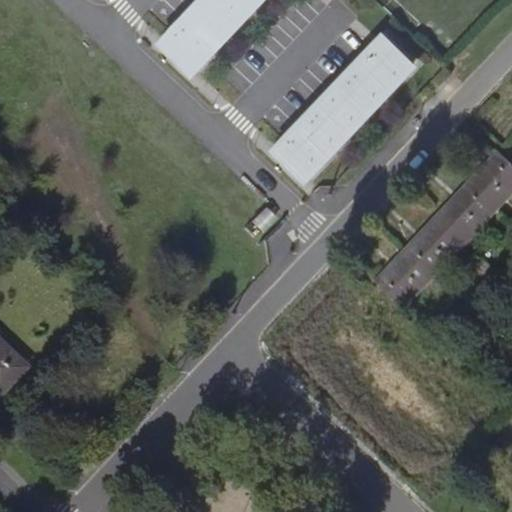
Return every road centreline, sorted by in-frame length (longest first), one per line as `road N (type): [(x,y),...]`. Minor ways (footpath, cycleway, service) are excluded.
road 1 (residential): [(71,0),(329,245)]
road 2 (residential): [(511,53),(329,245)]
road 3 (residential): [(409,511),(233,350)]
road 4 (residential): [(233,350),(79,511)]
road 5 (residential): [(329,245),(233,350)]
